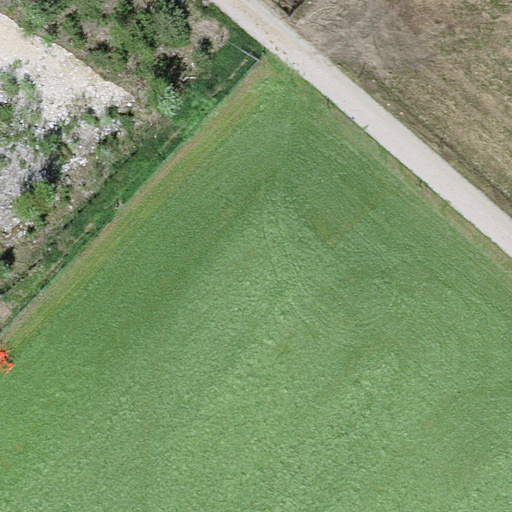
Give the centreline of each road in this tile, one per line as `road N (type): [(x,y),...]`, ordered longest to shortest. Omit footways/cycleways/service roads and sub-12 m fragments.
road 1 (track): [(511,250),(224,0)]
road 2 (motorway): [(0,108),(102,0)]
